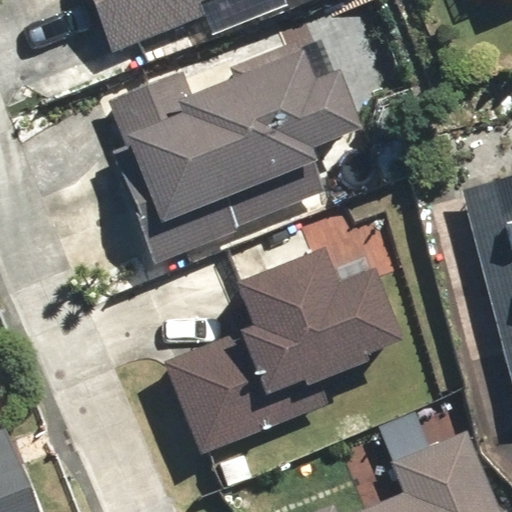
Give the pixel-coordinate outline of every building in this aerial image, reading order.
[(190,0),(79,0),(105,59),(199,19),(190,0)] [(145,230),(308,172),(303,158),(350,141),(320,60),(296,69),(288,45),(222,69),(229,86),(187,101),(180,84),(177,75),(99,103),(103,112),(145,230)] [(511,177),(452,194),(511,411),(511,177)] [(329,295),(305,248),(223,289),(243,328),(155,371),(196,456),(238,435),(229,415),(289,385),(294,396),(357,365),(354,359),(389,342),(358,281),(329,295)] [(0,511),(81,511),(57,449),(39,456),(32,439),(0,451),(0,434),(1,434),(0,429),(0,511)] [(492,511),(459,436),(391,467),(402,493),(360,511),(329,511),(328,508),(318,511),(492,511)]
